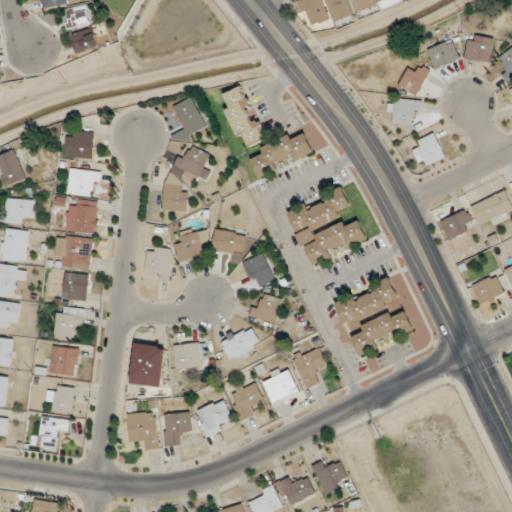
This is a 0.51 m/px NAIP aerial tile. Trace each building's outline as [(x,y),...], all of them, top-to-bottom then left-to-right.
[(69,3),(68,0),(35,0),(36,1),(40,0),(41,0),(44,9),(69,3)] [(311,27),(331,19),(322,0),(303,0),(300,2),(311,27)] [(337,22),(355,14),(348,0),(329,0),(327,1),(337,22)] [(377,5),(374,0),(353,0),(359,13),(377,5)] [(91,23),(87,5),(65,10),(70,28),(91,23)] [(72,34),(78,55),(100,49),(95,28),(72,34)] [(490,63),(495,39),(470,34),(465,58),(490,63)] [(427,52),(436,70),(461,58),(451,40),(427,52)] [(409,68),(398,86),(417,97),(431,72),(422,66),(417,73),(409,68)] [(238,139),(244,136),(249,146),(265,140),(243,86),(224,94),(229,104),(225,106),(238,139)] [(207,128),(193,97),(174,107),(185,130),(172,137),(175,143),(207,128)] [(412,123),(412,114),(423,113),(422,98),(390,102),(392,125),(412,123)] [(295,160),(314,153),(306,131),(250,153),(258,174),(294,160),(295,160)] [(94,132),(67,132),(67,159),(94,159),(94,132)] [(423,168),(447,157),(435,133),(419,141),(423,149),(415,153),(423,168)] [(166,183),(163,210),(188,212),(189,194),(183,191),(184,176),(186,172),(188,172),(200,178),(208,179),(212,170),(205,167),(211,154),(191,146),(186,157),(178,156),(166,183)] [(0,156),(0,167),(8,186),(26,178),(15,151),(0,156)] [(88,200),(101,181),(80,166),(67,185),(88,200)] [(312,266),(369,239),(359,219),(347,225),(340,211),(352,206),(343,188),(287,215),(312,266)] [(25,224),(25,218),(36,218),(36,200),(4,199),(4,224),(25,224)] [(510,199),(476,199),(476,222),(510,222),(510,199)] [(99,201),(70,200),(69,232),(97,233),(99,201)] [(476,225),(464,208),(441,224),(453,241),(476,225)] [(29,231),(6,228),(2,260),(25,263),(29,231)] [(177,231),(178,258),(209,258),(209,231),(177,231)] [(214,253),(245,253),(245,231),(214,231),(214,253)] [(64,268),(91,270),(92,250),(86,249),(87,238),(67,237),(64,268)] [(147,249),(148,271),(154,271),(155,280),(173,279),(171,248),(147,249)] [(244,262),(256,289),(276,280),(264,253),(244,262)] [(0,266),(0,295),(15,298),(17,282),(25,283),(27,267),(0,264),(0,266)] [(89,274),(65,273),(64,299),(88,300),(89,274)] [(501,302),(499,297),(506,293),(497,274),(469,288),(481,312),(501,302)] [(336,306),(360,354),(414,327),(406,310),(396,315),(392,308),(402,303),(391,279),(336,306)] [(276,325),(284,301),(260,293),(252,317),(276,325)] [(0,327),(18,329),(21,303),(0,300),(0,327)] [(84,309),(58,306),(55,338),(80,341),(84,309)] [(222,342),(233,360),(261,343),(250,325),(222,342)] [(14,339),(0,337),(0,365),(12,367),(14,339)] [(162,387),(167,346),(136,343),(131,384),(162,387)] [(175,368),(208,368),(208,344),(175,344),(175,368)] [(51,374),(77,377),(79,348),(53,346),(51,374)] [(292,358),(307,388),(324,380),(319,370),(329,365),(319,346),(292,358)] [(264,379),(275,404),(300,392),(289,367),(264,379)] [(10,377),(0,375),(0,406),(7,407),(10,377)] [(54,383),(46,401),(54,404),(52,409),(69,416),(78,392),(54,383)] [(255,404),(265,400),(256,383),(230,396),(242,420),(258,412),(255,404)] [(225,431),(222,422),(232,419),(226,400),(198,409),(207,437),(225,431)] [(0,434),(8,434),(8,418),(2,418),(1,409),(0,408),(0,434)] [(156,411),(128,415),(132,442),(141,441),(143,451),(160,448),(156,411)] [(165,414),(166,446),(184,445),(183,433),(192,433),(191,413),(165,414)] [(58,451),(60,433),(70,434),(71,420),(42,416),(38,449),(58,451)] [(314,466),(327,494),(351,483),(341,462),(331,467),(328,460),(314,466)] [(306,478),(299,483),(293,474),(278,485),(293,507),(316,491),(306,478)] [(248,499),(253,511),(273,511),(284,507),(274,487),(248,499)] [(61,511),(62,503),(34,500),(32,511),(61,511)]
